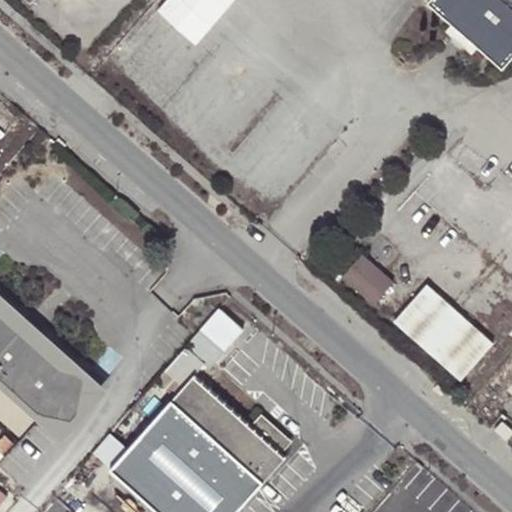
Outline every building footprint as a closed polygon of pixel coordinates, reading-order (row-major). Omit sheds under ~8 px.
[(425,0),(502,67),(511,55),(511,4),(507,0),(425,0)] [(363,257),(344,278),(375,306),(394,285),(363,257)] [(428,286),(395,323),(462,381),(495,344),(428,286)] [(78,421),(89,373),(64,367),(0,308),(0,376),(40,413),(78,421)] [(233,511),(284,455),(280,451),(251,424),(194,373),(149,425),(112,469),(160,511),(233,511)] [(446,390),(437,383),(434,387),(443,395),(446,390)] [(112,469),(149,425),(132,409),(93,453),(112,469)] [(261,412),(251,424),(280,451),(292,439),(261,412)] [(511,427),(502,420),(495,429),(507,438),(511,432),(511,427)] [(0,508),(13,491),(0,480),(0,508)]
